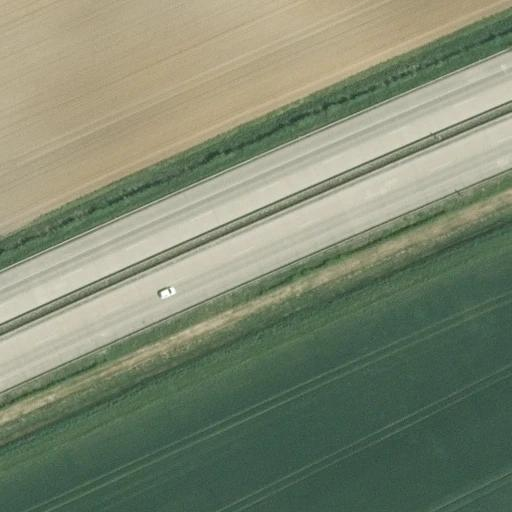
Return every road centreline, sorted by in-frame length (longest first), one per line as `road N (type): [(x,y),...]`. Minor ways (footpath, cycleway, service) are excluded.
road 1 (motorway): [(0,370),(511,143)]
road 2 (motorway): [(511,75),(0,301)]
